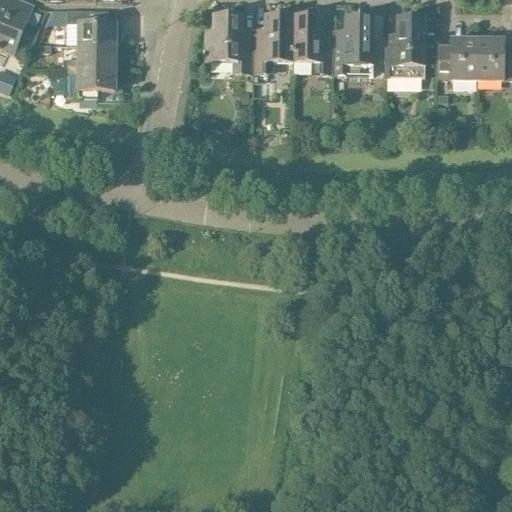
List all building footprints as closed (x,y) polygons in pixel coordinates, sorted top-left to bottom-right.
[(12,58),(33,8),(10,0),(0,0),(0,53),(12,58)] [(67,15),(56,15),(56,28),(67,28),(78,28),(78,50),(115,50),(115,27),(95,27),(95,16),(67,15)] [(253,77),(253,40),(241,40),(241,20),(215,20),(215,36),(207,36),(207,66),(235,66),(235,77),(253,77)] [(293,67),(294,21),(265,21),(265,40),(253,40),(253,77),(253,78),(268,78),(268,67),(293,67)] [(333,79),(333,41),(321,41),(322,21),(294,21),(293,67),(317,67),(317,79),(333,79)] [(373,79),(373,22),(345,21),(345,41),(333,41),(333,79),(373,79)] [(424,83),(425,23),(397,22),(397,43),(385,42),(384,82),(424,83)] [(477,84),(477,44),(452,43),(452,50),(437,50),(437,82),(450,83),(450,84),(477,84)] [(511,83),(511,51),(503,51),(503,44),(477,44),(477,84),(503,85),(503,83),(511,83)] [(50,49),(38,49),(38,57),(50,57),(50,49)] [(115,72),(115,50),(78,50),(78,64),(67,64),(67,72),(115,72)] [(115,95),(115,72),(67,72),(49,72),(49,81),(66,81),(66,102),(98,102),(98,95),(115,95)] [(373,97),(373,103),(385,104),(385,91),(378,91),(373,97)] [(248,94),(239,95),(240,107),(249,106),(248,94)]
